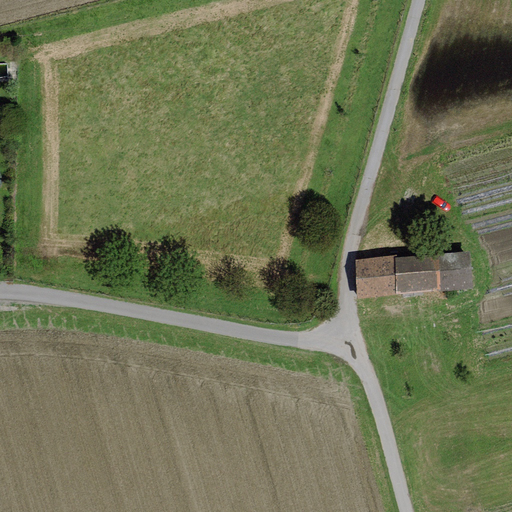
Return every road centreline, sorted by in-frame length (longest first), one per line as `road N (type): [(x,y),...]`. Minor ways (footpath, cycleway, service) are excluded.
road 1 (unclassified): [(341,336),(353,232),(417,0)]
road 2 (unclassified): [(0,292),(280,338),(341,336)]
road 3 (unclassified): [(405,511),(366,375),(341,336)]
